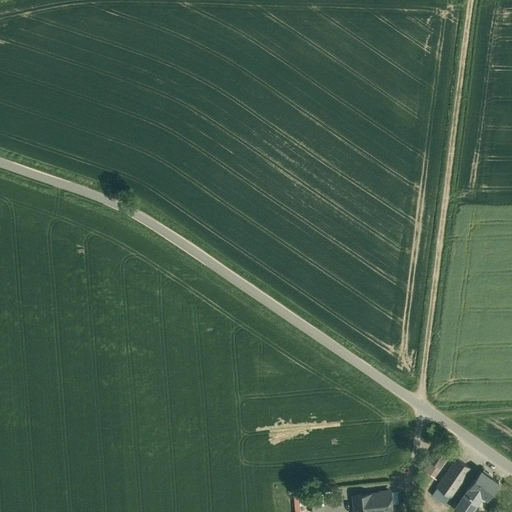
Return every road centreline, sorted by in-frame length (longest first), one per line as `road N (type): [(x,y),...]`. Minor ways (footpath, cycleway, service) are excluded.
road 1 (unclassified): [(0,164),(156,226),(423,409)]
road 2 (track): [(474,0),(423,409)]
